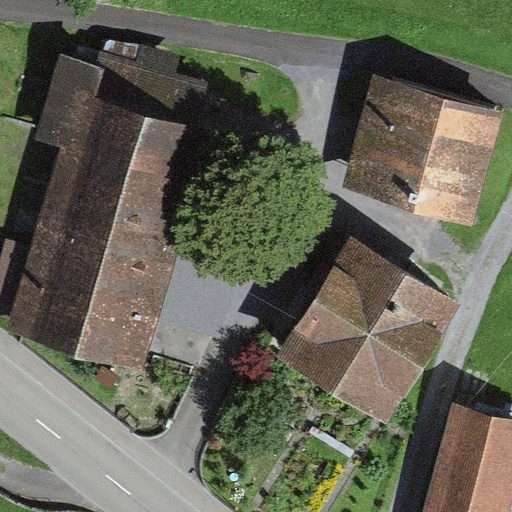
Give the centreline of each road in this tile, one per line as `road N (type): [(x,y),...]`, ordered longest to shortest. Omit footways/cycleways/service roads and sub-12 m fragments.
road 1 (track): [(511,104),(384,60),(0,6)]
road 2 (track): [(511,226),(494,244),(408,511)]
road 3 (residential): [(0,391),(148,511)]
